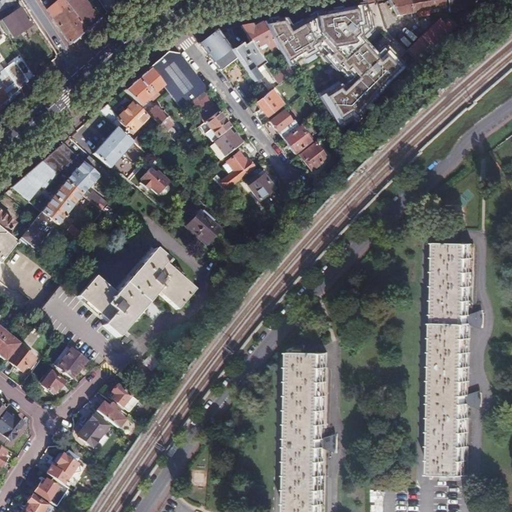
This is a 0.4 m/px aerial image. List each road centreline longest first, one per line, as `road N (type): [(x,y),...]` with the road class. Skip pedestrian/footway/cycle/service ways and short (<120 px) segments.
road 1 (residential): [(145,511),(309,289),(511,104)]
road 2 (residential): [(162,14),(295,183)]
